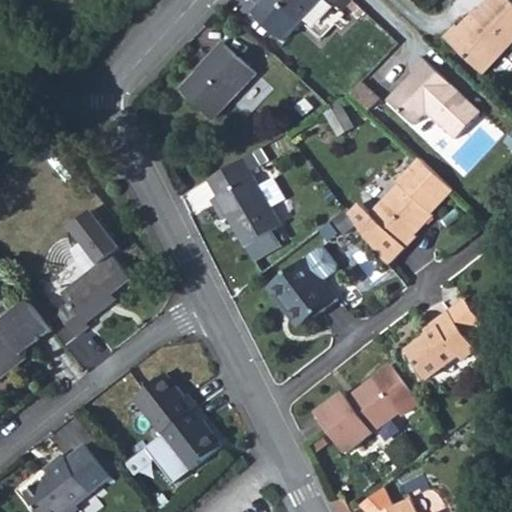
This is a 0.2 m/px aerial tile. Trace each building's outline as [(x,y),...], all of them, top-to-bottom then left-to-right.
[(337,0),(279,0),(303,22),(324,0),(330,0),(334,4),(337,0)] [(355,0),(354,0),(339,0),(337,3),(345,11),(355,0)] [(448,38),(487,74),(511,46),(511,0),(492,0),(465,30),(460,25),(448,38)] [(215,56),(184,89),(216,119),(258,73),(225,43),(213,55),(215,56)] [(484,113),(424,57),(412,69),(416,72),(390,100),(417,125),(430,111),(459,139),(484,113)] [(365,82),(354,94),(372,110),(383,99),(365,82)] [(356,127),(344,105),(328,115),(341,136),(356,127)] [(57,141),(67,135),(61,124),(51,130),(57,141)] [(256,153),(264,165),(272,160),(265,147),(256,153)] [(264,165),(256,153),(211,179),(221,195),(219,196),(248,246),(251,245),(277,230),(286,225),(275,207),(262,185),(254,171),(264,165)] [(353,215),(392,265),(419,235),(417,234),(436,215),(434,213),(456,189),(423,158),(400,183),(402,185),(375,214),(364,204),(353,215)] [(262,185),(275,207),(288,199),(276,177),(262,185)] [(73,226),(102,264),(64,293),(72,303),(60,313),(78,336),(91,326),(88,323),(108,306),(104,301),(114,293),(133,278),(114,255),(122,248),(93,210),(73,226)] [(347,214),(338,221),(345,232),(355,224),(347,214)] [(277,230),(251,245),(259,258),(284,243),(277,230)] [(322,248),(310,258),(329,283),(342,273),(343,267),(328,249),(322,248)] [(310,258),(272,287),(286,305),(290,302),(307,324),(341,298),(329,283),(310,258)] [(114,293),(104,301),(108,306),(119,299),(114,293)] [(53,331),(29,299),(0,321),(0,324),(4,328),(0,331),(0,381),(29,359),(25,354),(53,331)] [(442,327),(411,351),(433,379),(464,355),(468,360),(481,350),(470,335),(486,323),(468,299),(439,322),(442,327)] [(406,415),(423,402),(394,365),(356,395),(359,398),(355,401),(347,392),(320,413),(351,453),(403,412),(406,415)] [(166,434),(200,408),(191,395),(187,398),(168,374),(137,398),(166,434)] [(209,419),(200,408),(166,434),(148,448),(176,484),(224,446),(205,422),(209,419)] [(68,459),(64,455),(46,469),(50,474),(25,493),(40,511),(69,511),(114,477),(88,444),(68,459)] [(428,474),(419,478),(424,488),(426,492),(435,488),(428,474)] [(419,478),(406,485),(411,494),(424,488),(419,478)] [(336,500),(341,511),(355,511),(347,495),(336,500)] [(442,511),(420,511),(414,498),(386,511),(442,511)]
